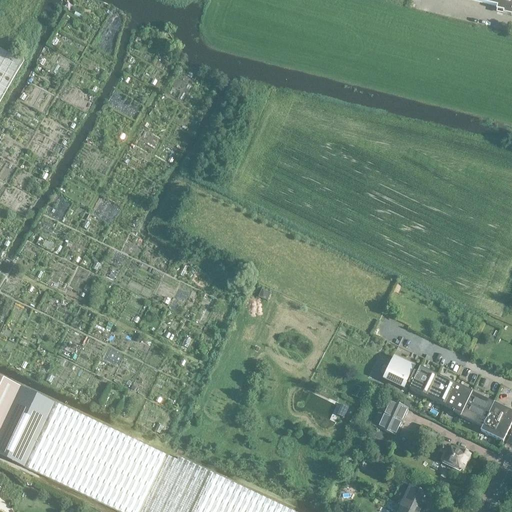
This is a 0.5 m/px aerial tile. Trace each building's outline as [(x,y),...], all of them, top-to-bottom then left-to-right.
[(511,0),(469,0),(498,7),(497,10),(504,12),(503,14),(511,16),(511,0)] [(0,101),(22,62),(0,49),(0,101)] [(262,289),(260,295),(268,299),(271,293),(262,289)] [(397,361),(388,380),(402,387),(402,385),(411,389),(410,391),(428,399),(438,378),(421,369),(420,372),(397,361)] [(0,377),(0,456),(25,468),(56,404),(0,377)] [(438,378),(428,399),(445,408),(456,386),(438,378)] [(456,386),(445,408),(462,416),(473,394),(456,386)] [(462,416),(461,419),(483,429),(494,405),(473,394),(462,416)] [(396,437),(409,410),(385,399),(373,426),(396,437)] [(56,404),(25,468),(118,511),(293,511),(225,480),(191,464),(178,458),(177,461),(56,404)] [(483,429),(481,432),(504,443),(511,425),(511,412),(495,404),(494,405),(483,429)] [(438,435),(423,429),(418,441),(433,447),(438,435)] [(442,445),(438,452),(444,455),(444,464),(460,471),(461,471),(464,472),(468,462),(469,462),(471,458),(471,457),(472,455),(466,453),(465,455),(451,448),(451,449),(442,445)] [(410,487),(401,506),(413,511),(423,511),(431,497),(418,491),(420,487),(403,478),(401,482),(410,487)]
